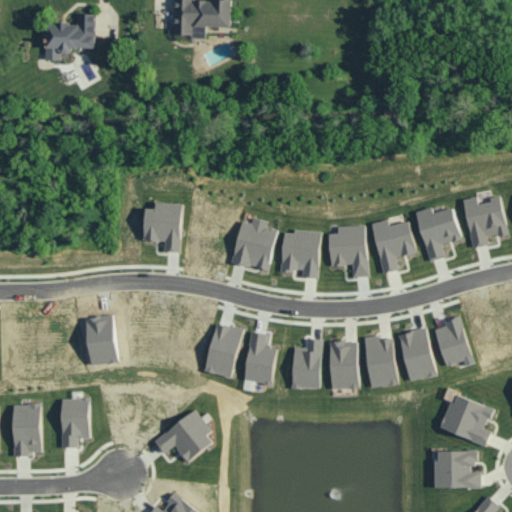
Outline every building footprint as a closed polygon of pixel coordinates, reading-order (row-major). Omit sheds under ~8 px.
[(177,0),(176,35),(208,36),(208,26),(234,26),(234,0),(177,0)] [(98,48),(98,13),(78,13),(78,23),(49,23),(49,60),(63,60),(63,53),(73,53),(73,48),(98,48)] [(467,199),(474,247),(490,244),(489,237),(510,234),(504,195),(492,197),(493,202),(481,204),(480,197),(467,199)] [(183,252),(185,203),(158,202),(158,208),(148,208),(147,240),(168,241),(167,251),(183,252)] [(418,211),(433,260),(447,255),(444,244),(465,237),(456,207),(436,213),(434,207),(418,211)] [(280,228),(270,227),(271,220),(255,217),(254,223),(243,220),(236,262),(272,269),(280,228)] [(412,221),(392,225),(390,220),(375,223),(385,272),(401,269),(399,257),(419,253),(412,221)] [(334,265),(355,263),(356,277),(371,276),(368,224),(340,226),(341,233),(332,233),(334,265)] [(320,278),(324,232),(287,229),(283,270),(305,272),(305,276),(320,278)] [(467,365),(475,363),(463,317),(447,321),(448,326),(438,328),(448,366),(466,361),(467,365)] [(244,328),(217,324),(209,372),(235,377),(244,328)] [(412,381),(440,375),(429,327),(402,334),(412,381)] [(270,334),(254,331),(246,380),(274,384),(280,347),(268,345),(270,334)] [(401,383),(395,338),(383,340),(382,335),(367,337),(374,387),(401,383)] [(325,339),(309,338),(309,347),(297,347),(295,388),(323,389),(325,339)] [(361,387),(360,341),(333,342),(333,388),(361,387)] [(64,447),(80,447),(80,438),(91,438),(92,397),(84,397),(84,392),(75,391),(74,399),(65,399),(64,447)] [(442,428),(488,445),(494,431),(488,429),(496,408),(460,395),(457,403),(452,401),(442,428)] [(45,451),(43,403),(15,404),(17,456),(33,456),(32,452),(45,451)] [(157,441),(167,453),(177,445),(190,462),(215,443),(210,435),(214,432),(198,410),(157,441)] [(441,451),(441,460),(437,460),(437,488),(484,488),(484,471),(473,472),(473,464),(480,464),(480,451),(441,451)] [(203,511),(175,494),(165,511),(157,506),(153,511),(203,511)] [(497,511),(503,506),(490,496),(476,511),(497,511)]
